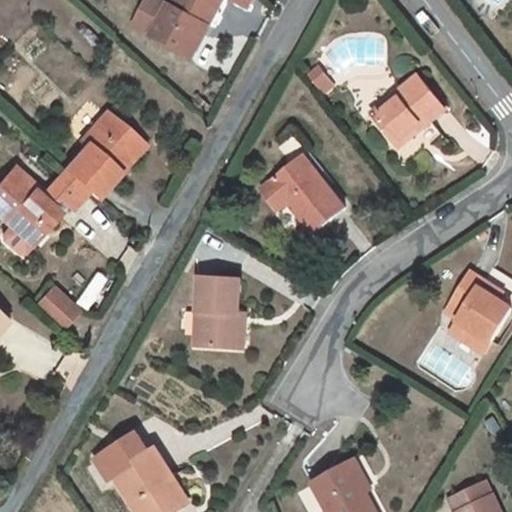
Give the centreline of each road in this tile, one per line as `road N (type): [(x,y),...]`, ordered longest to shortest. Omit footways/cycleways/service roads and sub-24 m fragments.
road 1 (unclassified): [(303,0),(7,511)]
road 2 (residential): [(511,186),(404,252),(347,301),(279,407)]
road 3 (residential): [(511,112),(426,0)]
